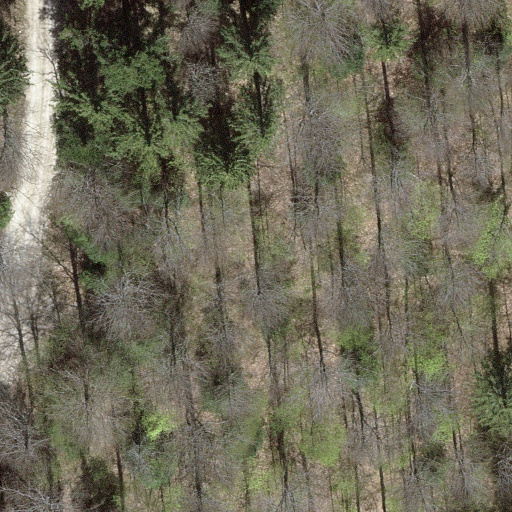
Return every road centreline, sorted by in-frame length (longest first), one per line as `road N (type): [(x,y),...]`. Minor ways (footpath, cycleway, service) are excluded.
road 1 (track): [(0,367),(89,308),(446,0)]
road 2 (track): [(511,340),(443,317),(225,300),(89,308),(0,300)]
road 3 (track): [(60,0),(0,302)]
